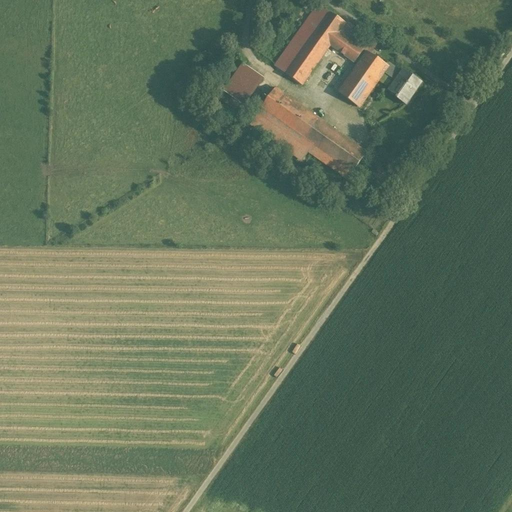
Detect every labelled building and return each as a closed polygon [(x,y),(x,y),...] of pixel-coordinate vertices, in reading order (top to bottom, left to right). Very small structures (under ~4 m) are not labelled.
[(382,75),(388,67),(367,52),(366,53),(363,51),(369,42),(345,24),(319,5),(275,67),(302,85),(330,45),(358,65),(338,93),(359,107),(379,79),(382,75)] [(237,61),(218,90),(240,105),(260,76),(237,61)] [(382,75),(395,83),(391,88),(389,92),(395,96),(394,97),(406,105),(421,83),(404,71),(402,73),(389,64),(388,67),(382,75)] [(382,75),(379,79),(391,88),(395,83),(382,75)] [(276,89),(250,124),(301,161),(308,151),(348,180),(366,154),(276,89)]
